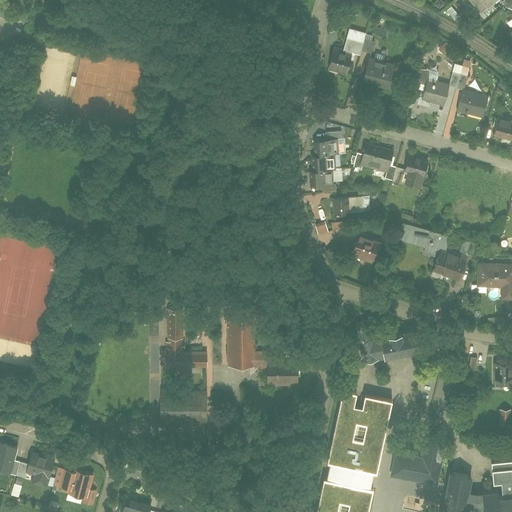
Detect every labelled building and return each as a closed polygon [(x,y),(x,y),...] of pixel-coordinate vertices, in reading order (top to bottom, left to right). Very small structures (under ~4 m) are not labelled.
[(471,0),(481,11),(493,0),(471,0)] [(511,8),(511,0),(503,0),(502,5),(511,8)] [(335,44),(328,69),(346,74),(352,51),(360,53),(366,32),(349,27),(344,46),(335,44)] [(366,78),(388,85),(392,72),(370,65),(366,78)] [(419,100),(445,106),(449,88),(424,82),(419,100)] [(488,95),(464,89),(459,110),(483,115),(488,95)] [(493,135),(511,137),(511,122),(496,119),(493,135)] [(309,168),(310,184),(333,183),(332,168),(335,168),(334,153),(339,152),(338,138),(343,138),(343,130),(325,131),(325,136),(315,137),(316,152),(312,152),(313,168),(309,168)] [(391,179),(395,165),(390,163),(394,149),(366,141),(362,152),(357,151),(353,165),(360,167),(360,164),(386,171),(384,177),(391,179)] [(405,183),(421,187),(429,157),(409,152),(405,170),(408,171),(405,183)] [(506,196),(511,197),(511,182),(471,171),(471,174),(462,172),(461,174),(443,169),(439,185),(444,186),(440,200),(454,204),(458,189),(480,195),(478,205),(493,209),(494,206),(502,209),(506,196)] [(361,195),(334,196),(334,212),(362,211),(361,195)] [(321,207),(315,208),(318,218),(324,217),(321,207)] [(314,222),(317,235),(328,232),(325,220),(314,222)] [(444,233),(404,220),(399,237),(425,245),(423,251),(437,255),(441,244),(444,233)] [(376,261),(382,239),(358,232),(352,254),(376,261)] [(433,269),(460,278),(468,253),(441,244),(437,255),(433,269)] [(511,261),(477,261),(477,284),(501,284),(501,298),(511,298),(511,261)] [(290,380),(298,380),(298,358),(277,358),(277,349),(254,349),(253,303),(228,303),(228,312),(224,312),(224,322),(227,322),(227,365),(258,365),(258,369),(268,368),(268,384),(290,384),(290,380)] [(208,365),(208,364),(208,349),(183,349),(183,306),(167,306),(167,365),(208,365)] [(417,328),(375,337),(372,324),(354,328),(362,362),(422,348),(417,328)] [(476,369),(477,357),(469,356),(468,368),(476,369)] [(511,361),(496,360),(495,376),(510,377),(511,361)] [(161,406),(207,405),(207,387),(161,388),(161,406)] [(323,477),(315,511),(366,511),(371,489),(368,488),(372,471),(376,472),(391,400),(364,394),(361,407),(354,405),(356,392),(343,389),(327,463),(329,463),(326,478),(323,477)] [(423,458),(399,452),(394,474),(437,484),(446,444),(427,440),(423,458)] [(0,469),(16,473),(19,459),(15,458),(17,445),(0,441),(0,469)] [(19,459),(16,473),(26,475),(27,470),(33,472),(31,480),(48,485),(55,455),(31,449),(28,461),(19,459)] [(465,511),(468,501),(481,505),(481,511),(511,511),(511,458),(489,460),(491,481),(497,480),(498,491),(483,492),(470,488),(473,473),(450,469),(441,511),(465,511)] [(90,488),(93,473),(74,469),(68,492),(83,495),(81,500),(93,503),(96,489),(90,488)] [(19,495),(22,477),(14,476),(11,494),(19,495)] [(121,511),(148,511),(151,502),(127,495),(121,511)]
